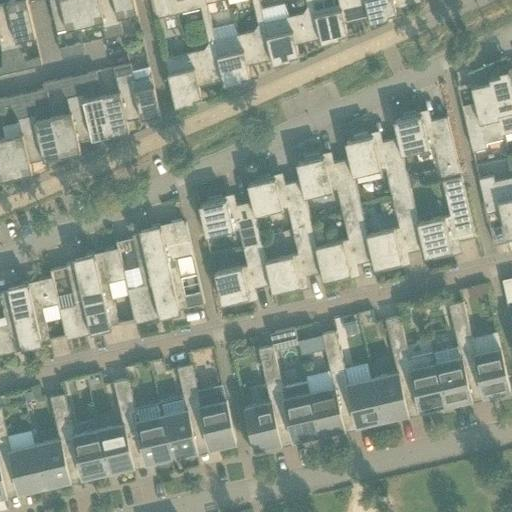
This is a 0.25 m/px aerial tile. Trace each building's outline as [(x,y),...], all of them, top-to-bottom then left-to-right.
[(0,27),(13,24),(17,40),(18,40),(36,36),(27,0),(13,0),(7,2),(0,3),(0,27)] [(49,0),(57,31),(85,24),(79,0),(49,0)] [(79,0),(85,24),(102,21),(106,38),(115,36),(112,25),(121,23),(119,17),(118,17),(115,1),(100,4),(98,0),(79,0)] [(98,0),(100,4),(115,1),(118,17),(119,17),(137,12),(134,0),(98,0)] [(169,15),(165,0),(150,0),(155,18),(169,15)] [(206,0),(205,0),(165,0),(169,15),(201,8),(209,41),(204,48),(190,51),(194,69),(220,63),(215,43),(206,0)] [(251,0),(258,28),(254,34),(240,37),(243,49),(269,43),(264,24),(261,8),(258,0),(251,0)] [(312,0),(305,0),(307,9),(303,15),(290,18),(292,30),(318,24),(313,3),(312,0)] [(370,17),(366,3),(341,9),(338,0),(327,0),(313,3),(318,24),(321,38),(320,38),(321,40),(327,38),(327,41),(339,39),(338,36),(348,33),(345,22),(369,17),(370,17)] [(338,0),(341,9),(366,3),(365,0),(338,0)] [(420,0),(365,0),(366,3),(370,17),(369,17),(369,18),(375,17),(376,20),(388,18),(387,14),(396,12),(395,8),(421,2),(420,0)] [(284,3),(261,8),(264,24),(269,43),(272,59),(272,61),(278,59),(279,62),(291,60),(290,56),(299,54),(296,43),(320,38),(321,38),(318,24),(292,30),(290,18),(284,3)] [(121,23),(112,25),(115,36),(123,34),(121,23)] [(233,23),(212,27),(215,43),(220,63),(224,80),(223,80),(223,82),(229,80),(230,83),(242,81),(241,78),(250,75),(248,64),(272,59),(269,43),(243,49),(240,37),(233,23)] [(0,44),(2,51),(19,47),(18,40),(17,40),(13,24),(0,27),(0,44)] [(224,80),(220,63),(194,69),(190,51),(164,57),(175,103),(181,101),(181,104),(193,102),(193,99),(202,96),(199,86),(223,80),(224,80)] [(30,59),(32,67),(42,64),(40,57),(30,59)] [(130,63),(113,67),(119,91),(121,91),(123,102),(138,98),(143,117),(143,120),(145,120),(144,117),(151,115),(160,113),(151,74),(134,78),(132,70),(131,63),(130,63)] [(511,85),(508,69),(489,74),(504,138),(503,134),(511,132),(511,85)] [(96,71),(87,73),(89,81),(98,79),(96,71)] [(486,142),(504,138),(489,74),(488,74),(489,78),(471,82),(472,86),(471,86),(476,105),(463,108),(472,151),(487,148),(486,142)] [(55,80),(45,83),(47,90),(56,88),(55,80)] [(47,90),(45,83),(43,83),(44,89),(38,90),(39,98),(49,96),(47,90)] [(119,91),(102,95),(111,134),(112,138),(114,137),(113,134),(120,132),(130,130),(127,120),(141,117),(141,118),(142,117),(143,117),(138,98),(123,102),(121,91),(119,91)] [(84,93),(67,97),(70,113),(72,112),(74,122),(89,119),(94,137),(94,138),(95,142),(96,141),(95,138),(102,136),(111,134),(102,95),(86,99),(84,93)] [(393,120),(397,137),(398,137),(402,154),(434,146),(441,177),(460,172),(447,116),(424,121),(422,114),(416,115),(415,111),(400,115),(401,119),(393,120)] [(70,113),(53,116),(62,155),(63,155),(63,159),(65,158),(64,155),(72,153),(81,151),(79,141),(90,138),(92,138),(92,139),(94,138),(94,137),(89,119),(74,122),(72,112),(70,113)] [(35,114),(18,118),(21,134),(23,133),(25,142),(40,139),(45,159),(45,163),(47,162),(46,159),(54,157),(62,155),(53,116),(37,120),(35,114)] [(345,141),(349,158),(353,175),(385,168),(392,197),(411,192),(402,154),(398,137),(397,137),(375,143),(373,135),(367,136),(366,132),(351,136),(352,140),(345,141)] [(21,134),(4,138),(13,176),(14,176),(15,180),(16,179),(16,176),(23,174),(32,172),(30,162),(43,159),(43,160),(45,159),(40,139),(25,142),(23,133),(21,134)] [(0,179),(5,178),(13,176),(4,138),(0,138),(0,179)] [(296,162),(300,180),(301,179),(305,196),(336,189),(342,213),(361,209),(353,175),(349,158),(326,164),(324,156),(319,157),(318,153),(303,157),(303,161),(296,162)] [(420,172),(409,175),(412,187),(423,184),(420,172)] [(247,183),(251,201),(252,200),(255,214),(287,207),(292,230),(311,225),(305,196),(301,179),(300,180),(277,185),(276,177),(270,178),(269,174),(254,178),(255,182),(247,183)] [(511,239),(511,176),(495,180),(493,175),(479,178),(487,213),(500,210),(506,237),(507,237),(508,241),(511,239)] [(424,248),(423,248),(425,256),(432,254),(433,258),(448,255),(447,251),(453,249),(451,242),(475,236),(461,176),(442,181),(450,214),(418,222),(424,248)] [(411,192),(392,197),(399,226),(367,234),(373,260),(372,260),(374,268),(382,266),(382,270),(398,266),(397,263),(402,261),(400,253),(423,248),(424,248),(418,222),(411,192)] [(239,228),(243,246),(262,242),(255,214),(252,200),(251,201),(229,206),(227,198),(221,199),(220,195),(205,199),(206,203),(199,205),(206,235),(239,228)] [(361,209),(342,213),(348,238),(316,245),(322,272),(321,272),(323,279),(331,278),(331,282),(347,278),(346,274),(351,273),(350,265),(372,260),(373,260),(367,234),(361,209)] [(159,224),(150,226),(170,315),(171,315),(170,311),(205,303),(202,289),(184,293),(181,276),(198,272),(186,222),(185,222),(184,218),(171,221),(172,225),(160,228),(159,224)] [(297,253),(266,260),(271,283),(270,283),(272,291),(280,289),(281,293),(296,290),(295,286),(301,285),(299,277),(321,272),(322,272),(316,245),(311,225),(292,230),(297,253)] [(144,285),(127,289),(134,319),(135,319),(136,323),(149,320),(148,316),(160,313),(161,317),(170,315),(150,226),(149,226),(150,230),(132,234),(133,237),(139,266),(144,285)] [(247,265),(214,272),(221,303),(229,301),(230,305),(245,302),(244,298),(250,296),(248,289),(270,283),(271,283),(266,260),(262,242),(243,246),(247,265)] [(93,253),(84,255),(101,331),(102,330),(101,327),(118,323),(113,297),(110,283),(125,280),(118,247),(105,250),(106,254),(94,257),(93,253)] [(75,304),(60,308),(66,335),(67,335),(67,337),(67,338),(74,337),(80,336),(79,332),(91,329),(92,333),(101,331),(84,255),(83,255),(84,259),(66,263),(67,265),(73,292),(75,304)] [(27,282),(18,284),(30,337),(32,347),(33,346),(32,343),(50,339),(42,306),(59,303),(51,269),(50,269),(52,276),(39,279),(40,283),(28,285),(27,282)] [(511,277),(503,280),(506,293),(511,292),(511,277)] [(7,323),(0,324),(0,354),(11,351),(10,348),(22,345),(23,349),(32,347),(30,337),(18,284),(17,284),(18,288),(0,292),(1,294),(6,315),(7,323)] [(482,285),(475,286),(477,295),(484,293),(482,285)] [(472,338),(463,300),(449,304),(457,341),(472,338)] [(408,352),(400,315),(385,318),(394,356),(408,352)] [(357,316),(345,319),(348,331),(360,328),(357,316)] [(295,327),(270,333),(273,344),(274,349),(299,344),(298,341),(295,329),(295,327)] [(336,330),(322,333),(322,335),(326,350),(330,370),(345,367),(336,330)] [(322,335),(298,341),(299,344),(301,356),(326,350),(322,335)] [(511,389),(501,348),(501,347),(475,353),(472,338),(457,341),(459,345),(466,380),(468,379),(479,377),(484,396),(497,392),(498,396),(510,393),(509,390),(511,389)] [(258,348),(267,385),(281,382),(273,344),(258,348)] [(472,398),(468,379),(466,380),(459,345),(434,351),(446,404),(459,401),(460,405),(471,402),(470,399),(472,398)] [(394,356),(398,371),(403,395),(404,394),(416,392),(420,410),(434,407),(434,411),(446,408),(445,404),(446,404),(434,351),(409,357),(408,352),(394,356)] [(198,390),(196,382),(192,363),(177,367),(181,385),(184,395),(186,404),(200,400),(198,390)] [(339,409),(341,409),(352,406),(357,425),(370,422),(371,425),(383,423),(382,419),(383,419),(373,377),(348,382),(345,367),(330,370),(334,386),(339,409)] [(398,371),(373,377),(383,419),(395,416),(396,419),(408,417),(407,413),(409,413),(404,394),(403,395),(398,371)] [(123,418),(137,415),(128,378),(114,381),(122,418),(123,418)] [(267,385),(270,400),(276,424),(277,424),(289,421),(293,440),(307,436),(307,440),(319,437),(318,434),(319,434),(307,381),(282,387),(281,382),(267,385)] [(345,428),(341,409),(339,409),(334,386),(310,391),(308,381),(307,381),(319,434),(332,431),(332,434),(344,431),(343,428),(345,428)] [(200,400),(186,404),(195,443),(208,440),(209,448),(223,444),(224,448),(236,445),(235,442),(236,441),(227,399),(223,384),(198,390),(200,400)] [(35,390),(24,393),(26,400),(37,398),(35,390)] [(59,433),(73,430),(65,393),(50,396),(59,433)] [(184,395),(159,401),(162,414),(172,456),(173,456),(185,453),(185,457),(197,454),(196,451),(197,450),(195,443),(186,404),(184,395)] [(270,400),(245,406),(255,448),(268,445),(269,449),(281,446),(280,443),(282,442),(277,424),(276,424),(270,400)] [(0,495),(4,495),(4,498),(6,498),(5,495),(7,494),(5,486),(0,465),(0,446),(10,444),(5,426),(1,407),(0,407),(0,495)] [(172,456),(162,414),(138,420),(137,415),(123,418),(134,465),(133,457),(144,454),(146,462),(159,459),(160,462),(172,460),(171,456),(172,456)] [(134,465),(123,418),(122,418),(123,423),(99,429),(109,471),(121,468),(122,471),(134,469),(133,465),(134,465)] [(59,433),(70,480),(71,479),(69,472),(81,469),(82,477),(96,474),(97,477),(108,474),(108,471),(109,471),(99,429),(74,434),(73,430),(59,433)] [(70,480),(59,433),(60,438),(35,443),(45,485),(58,482),(58,486),(70,483),(69,480),(70,480)] [(11,449),(10,444),(0,446),(0,465),(5,486),(17,484),(19,491),(32,488),(33,492),(45,489),(44,486),(45,485),(35,443),(11,449)]
